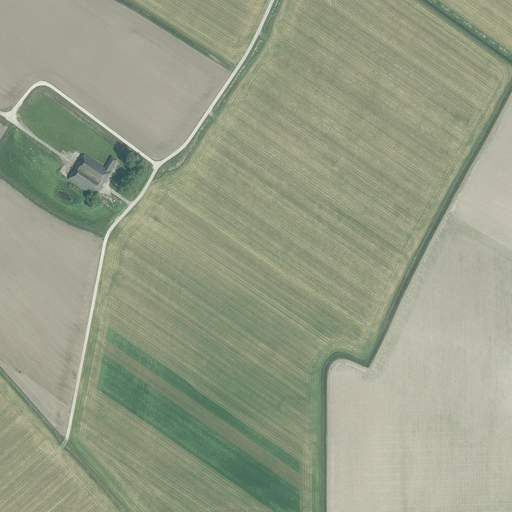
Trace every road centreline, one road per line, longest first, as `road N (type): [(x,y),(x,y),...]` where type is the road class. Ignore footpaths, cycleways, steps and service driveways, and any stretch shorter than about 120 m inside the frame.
road 1 (track): [(158,165),(106,235),(66,438)]
road 2 (track): [(158,165),(189,139),(272,0)]
road 3 (track): [(8,115),(32,86),(52,85),(158,165)]
